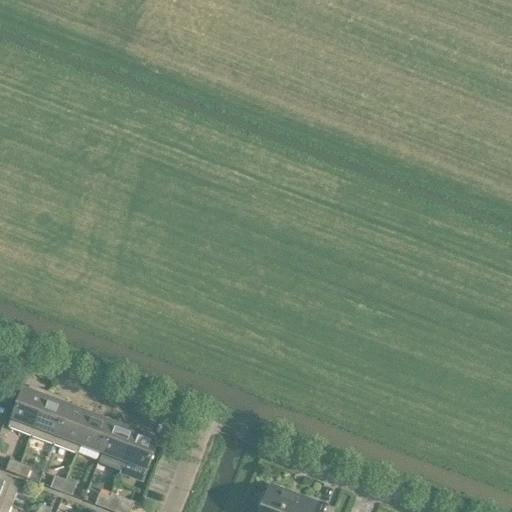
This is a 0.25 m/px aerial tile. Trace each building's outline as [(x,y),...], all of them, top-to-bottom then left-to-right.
[(10,426),(33,435),(50,391),(35,385),(33,390),(25,386),(10,426)] [(66,417),(71,403),(63,400),(64,396),(50,391),(33,435),(56,444),(66,417)] [(71,403),(66,417),(56,444),(79,452),(82,443),(81,443),(93,412),(71,403)] [(116,420),(93,412),(81,443),(82,443),(104,451),(104,452),(116,420)] [(126,460),(140,425),(125,419),(123,423),(116,420),(104,452),(104,451),(100,461),(123,469),(126,460)] [(140,425),(126,460),(149,469),(161,438),(152,435),(154,430),(140,425)] [(18,474),(23,462),(12,458),(7,470),(18,474)] [(23,462),(18,474),(29,478),(33,466),(23,462)] [(0,501),(13,506),(22,482),(0,473),(0,501)] [(63,491),(68,479),(57,475),(53,487),(63,491)] [(68,479),(63,491),(74,495),(78,483),(68,479)] [(109,480),(105,490),(129,499),(133,489),(109,480)] [(262,510),(261,511),(313,511),(317,503),(297,495),(296,497),(271,487),(269,492),(265,494),(260,505),(262,510)] [(108,509),(113,496),(103,492),(98,505),(108,509)] [(108,509),(116,511),(132,511),(136,503),(114,494),(113,496),(108,509)] [(0,511),(10,511),(13,506),(0,501),(0,511)] [(38,511),(51,511),(53,508),(42,503),(38,511)]
